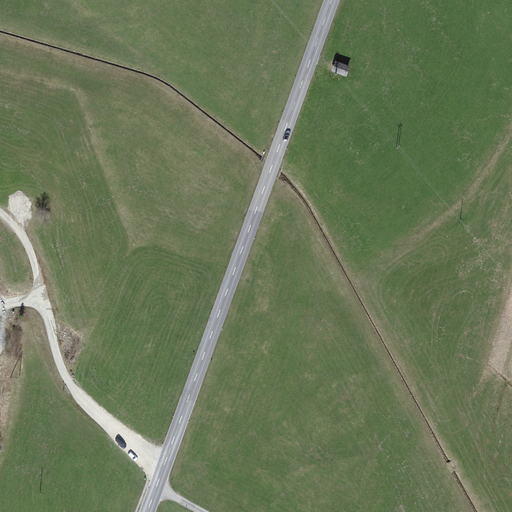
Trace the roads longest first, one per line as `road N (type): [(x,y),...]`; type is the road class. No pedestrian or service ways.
road 1 (secondary): [(150,511),(334,0)]
road 2 (track): [(203,511),(159,488),(66,381),(35,266),(21,232),(0,215)]
